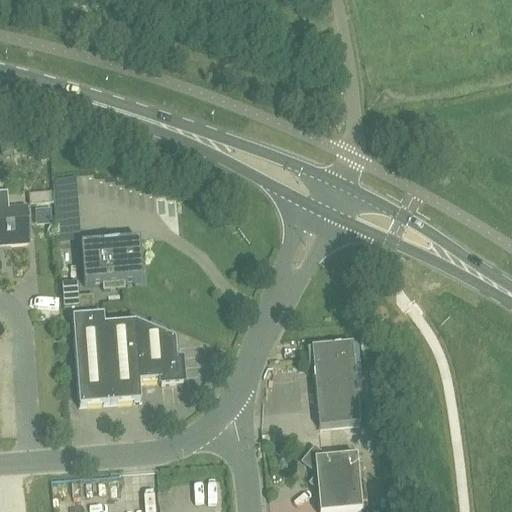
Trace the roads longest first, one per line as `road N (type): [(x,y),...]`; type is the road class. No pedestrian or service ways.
road 1 (unclassified): [(0,466),(142,457),(208,438),(228,422)]
road 2 (secondary): [(188,137),(0,78)]
road 3 (unclassified): [(336,180),(347,154),(352,82),(336,0)]
road 4 (unknown): [(0,302),(16,315),(33,464)]
road 5 (secondary): [(336,180),(238,142),(188,137)]
road 6 (unclassified): [(228,422),(290,286)]
road 7 (secondary): [(456,264),(418,224),(336,180)]
road 8 (secondary): [(188,137),(312,207)]
road 9 (secondary): [(333,215),(456,264)]
